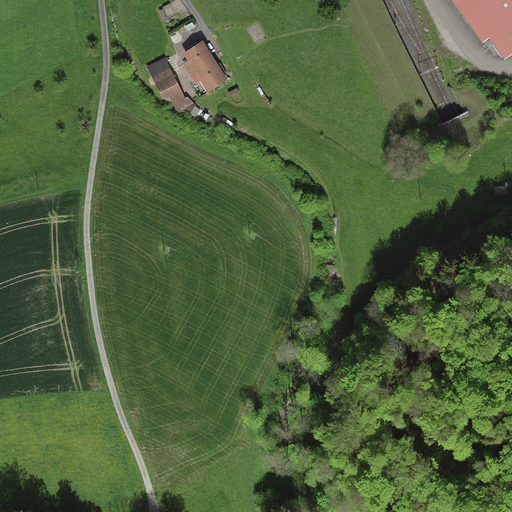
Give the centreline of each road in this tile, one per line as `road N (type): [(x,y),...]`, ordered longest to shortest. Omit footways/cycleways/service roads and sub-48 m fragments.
road 1 (track): [(101,0),(106,86),(87,232),(93,290),(105,360),(156,511)]
road 2 (track): [(347,511),(362,437),(379,399),(442,346),(511,319)]
